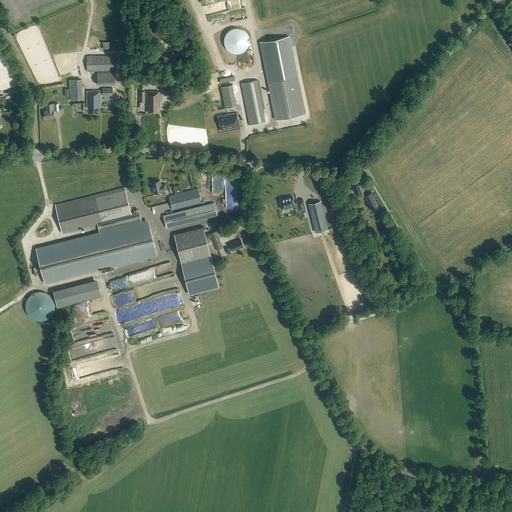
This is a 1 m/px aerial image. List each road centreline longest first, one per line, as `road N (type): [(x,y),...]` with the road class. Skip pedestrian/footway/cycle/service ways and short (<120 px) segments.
road 1 (unclassified): [(511,485),(406,472),(364,447),(252,215),(251,163)]
road 2 (track): [(319,362),(155,421),(145,412),(101,276)]
road 3 (unclassified): [(251,163),(148,151),(35,155)]
road 4 (unclassified): [(358,158),(493,0)]
road 5 (unclassified): [(35,155),(32,90),(0,19)]
